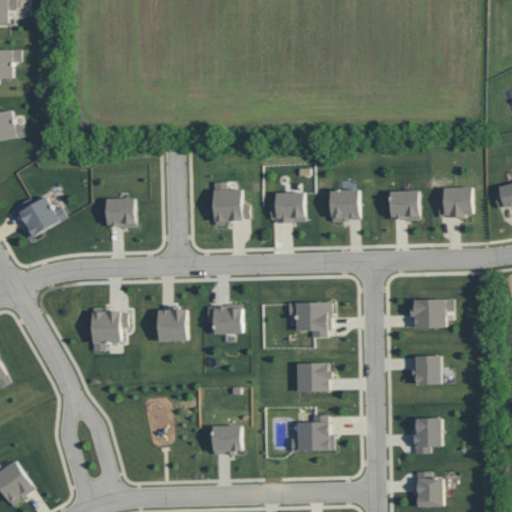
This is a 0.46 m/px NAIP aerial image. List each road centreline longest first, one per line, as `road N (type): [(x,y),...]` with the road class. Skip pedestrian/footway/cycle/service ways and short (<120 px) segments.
road 1 (residential): [(0,300),(84,263),(510,258)]
road 2 (residential): [(70,511),(176,489),(381,490)]
road 3 (residential): [(103,501),(53,346),(0,257)]
road 4 (residential): [(375,260),(381,511)]
